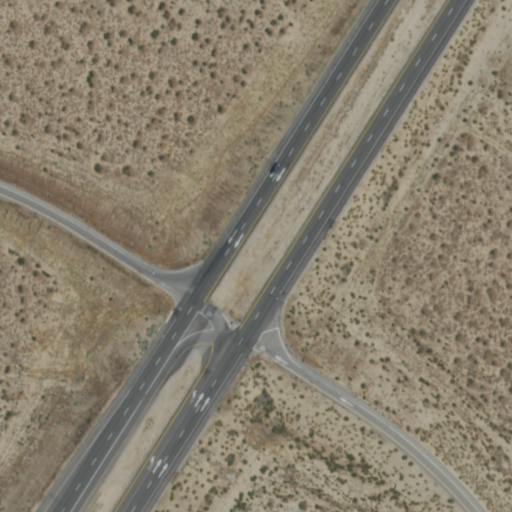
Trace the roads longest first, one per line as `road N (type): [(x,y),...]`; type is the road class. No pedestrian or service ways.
road 1 (trunk): [(240,334),(456,0)]
road 2 (trunk): [(379,0),(188,301)]
road 3 (motorway): [(468,511),(396,440),(240,334)]
road 4 (trunk): [(188,301),(57,511)]
road 5 (motorway): [(214,330),(174,356),(72,511)]
road 6 (motorway): [(188,301),(0,190)]
road 7 (trunk): [(124,511),(240,334)]
road 8 (motorway): [(116,511),(208,358),(214,330)]
